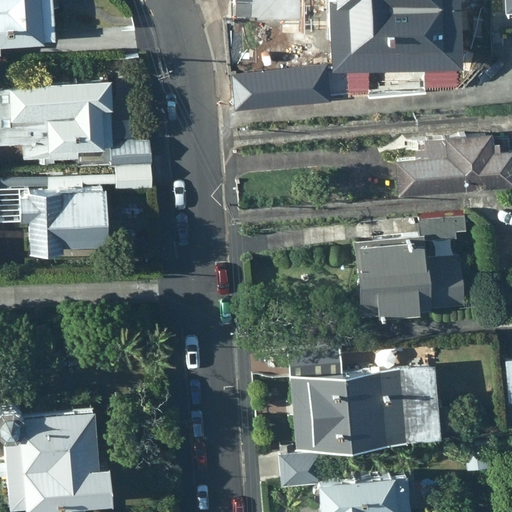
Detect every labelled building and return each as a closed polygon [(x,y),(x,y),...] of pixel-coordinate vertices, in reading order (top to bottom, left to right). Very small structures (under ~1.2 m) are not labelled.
[(58,0),(0,0),(0,42),(8,42),(8,32),(60,30),(58,0)] [(314,0),(315,66),(423,66),(423,59),(447,59),(446,0),(314,0)] [(511,0),(494,0),(495,10),(511,9),(511,0)] [(116,73),(15,77),(1,78),(3,136),(26,135),(27,152),(84,149),(83,141),(116,140),(114,103),(117,102),(116,73)] [(485,130),(446,134),(449,186),(503,182),(502,187),(508,187),(506,150),(504,136),(486,138),(485,130)] [(152,134),(117,137),(119,156),(154,154),(152,134)] [(393,190),(449,186),(446,134),(412,137),(412,145),(408,145),(409,154),(392,156),(393,190)] [(152,161),(119,163),(121,185),(154,183),(152,161)] [(74,238),(73,233),(115,232),(115,179),(37,181),(37,184),(28,184),(28,208),(38,207),(39,239),(74,238)] [(436,252),(435,234),(459,233),(459,227),(467,226),(465,210),(420,214),(421,230),(363,235),(365,264),(363,268),(362,272),(361,277),(361,281),(362,286),(364,289),(365,294),(368,297),(369,306),(468,298),(464,250),(436,252)] [(346,342),(292,346),(302,441),(448,430),(442,357),(348,365),(346,342)] [(511,359),(499,360),(501,404),(511,403),(511,359)] [(36,493),(37,495),(123,490),(121,451),(110,452),(106,397),(37,401),(27,391),(14,392),(6,402),(8,416),(15,422),(17,454),(5,454),(6,469),(18,468),(20,494),(36,493)] [(495,438),(466,440),(468,464),(497,462),(495,438)] [(320,445),(286,448),(287,469),(322,467),(320,445)] [(419,511),(415,465),(327,472),(330,511),(419,511)]
